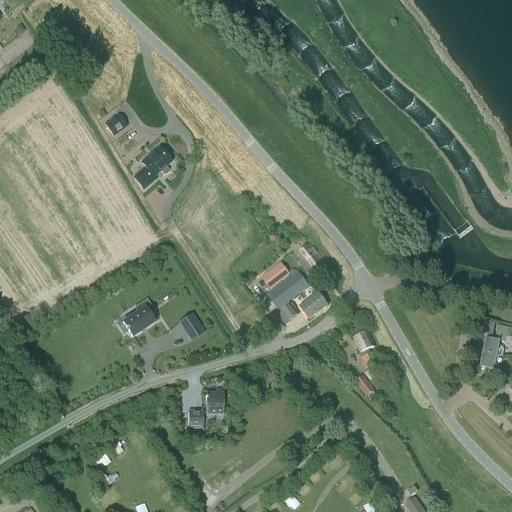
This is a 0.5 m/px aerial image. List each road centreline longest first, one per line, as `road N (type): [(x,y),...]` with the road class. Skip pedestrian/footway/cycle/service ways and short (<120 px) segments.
road 1 (residential): [(0,460),(98,404),(289,344),(326,324),(367,284)]
road 2 (tertiary): [(367,284),(215,100),(110,0)]
road 3 (tertiary): [(444,412),(367,284)]
